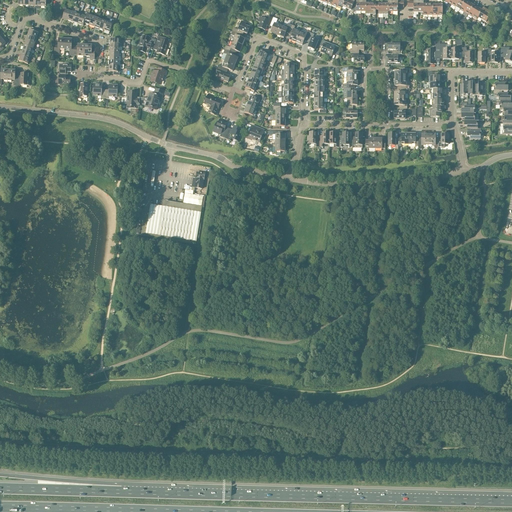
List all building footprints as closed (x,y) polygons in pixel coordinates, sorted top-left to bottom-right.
[(354,0),(349,0),(346,9),(351,11),(353,11),(354,5),(353,5),(355,0),(354,0)] [(460,10),(465,1),(464,0),(460,0),(456,8),(460,10)] [(401,8),(401,1),(393,1),(393,12),(398,13),(398,8),(401,8)] [(464,13),(470,3),(465,1),(460,10),(464,13)] [(468,15),(474,6),(470,3),(464,13),(468,15)] [(472,18),(478,8),(474,6),(468,15),(472,18)] [(68,21),(71,12),(66,10),(67,8),(63,7),(61,14),(64,15),(62,19),(68,21)] [(478,18),(482,10),(478,8),(472,18),(477,20),(478,18)] [(482,20),(487,11),(483,8),(482,10),(478,18),(482,20)] [(84,24),(86,17),(87,15),(87,13),(88,10),(87,9),(85,14),(82,13),(81,15),(78,25),(83,27),(84,24)] [(492,19),(489,17),(492,13),(487,11),(482,20),(489,24),(492,19)] [(73,23),(76,14),(71,12),(68,21),(73,23)] [(99,29),(102,20),(103,18),(100,17),(101,14),(99,13),(98,17),(97,18),(94,28),(99,29)] [(78,25),(81,15),(76,14),(73,23),(78,25)] [(89,26),(92,17),(87,15),(86,17),(84,24),(89,26)] [(270,26),(273,19),(268,16),(267,16),(267,17),(265,20),(260,18),(258,23),(260,23),(258,28),(265,31),(267,26),(270,27),(270,26)] [(110,33),(114,20),(110,19),(111,17),(109,17),(108,20),(107,22),(104,31),(110,33)] [(277,36),(281,26),(277,25),(278,23),(276,22),(277,19),(273,18),(273,19),(270,26),(273,27),(271,33),(277,36)] [(104,31),(107,22),(102,20),(99,29),(104,31)] [(247,34),(250,28),(245,26),(246,23),(242,21),(238,30),(233,28),(232,32),(241,35),(243,33),(247,34)] [(289,34),(292,25),(288,24),(287,27),(285,26),(285,28),(281,26),(277,36),(284,38),(286,33),(289,34)] [(296,43),(300,32),(294,30),(295,27),(292,25),(289,34),(288,35),(291,36),(289,40),(296,43)] [(29,30),(27,36),(37,39),(38,39),(42,40),(42,39),(39,38),(40,34),(41,31),(35,29),(34,32),(29,30)] [(307,42),(311,33),(308,31),(306,35),(300,32),(296,43),(302,46),(304,41),(307,42)] [(245,40),(240,38),(241,35),(232,32),(231,35),(234,37),(232,42),(242,46),(245,40)] [(314,50),(318,41),(313,39),(314,35),(311,33),(307,42),(310,43),(308,48),(314,50)] [(35,44),(37,39),(27,36),(26,41),(35,44)] [(153,51),(153,50),(155,44),(152,43),(149,43),(151,39),(143,36),(139,47),(140,47),(139,52),(146,54),(148,54),(150,50),(153,51)] [(165,56),(169,43),(165,42),(166,39),(158,36),(155,44),(153,50),(157,51),(156,53),(165,56)] [(65,51),(65,39),(59,39),(58,45),(55,45),(54,55),(59,55),(60,52),(60,51),(65,51)] [(74,57),(75,47),(72,47),(72,40),(65,39),(65,51),(69,52),(70,52),(69,57),(74,57)] [(326,55),(329,46),(330,44),(325,42),(322,40),(320,46),(322,47),(320,53),(326,55)] [(33,49),(35,44),(26,41),(24,46),(33,49)] [(240,53),(242,46),(232,42),(230,48),(226,47),(225,50),(234,54),(235,51),(240,53)] [(364,51),(364,44),(352,44),(352,45),(350,45),(350,54),(352,54),(359,54),(359,51),(364,51)] [(402,54),(402,48),(400,48),(400,44),(388,44),(388,50),(393,50),(393,54),(400,54),(402,54)] [(84,57),(85,46),(78,45),(78,47),(75,47),(74,57),(74,55),(77,56),(84,57)] [(451,60),(451,49),(445,49),(445,45),(440,45),(440,52),(440,53),(443,53),(443,60),(451,60)] [(462,53),(462,48),(462,45),(457,45),(457,49),(451,49),(451,60),(459,60),(459,53),(462,53)] [(32,54),(33,49),(24,46),(22,51),(32,54)] [(94,60),(94,51),(92,51),(92,46),(85,46),(84,57),(90,57),(90,60),(94,60)] [(336,53),(339,47),(336,46),(335,48),(329,46),(326,55),(332,57),(334,52),(336,53)] [(491,46),(488,46),(488,48),(488,55),(491,55),(491,63),(498,63),(498,60),(501,60),(501,58),(501,51),(496,50),(496,53),(491,53),(491,46)] [(475,59),(475,53),(468,53),(468,51),(466,51),(466,48),(462,48),(462,53),(462,57),(465,57),(465,63),(472,63),(472,59),(475,59)] [(488,58),(488,55),(488,48),(485,48),(485,53),(478,53),(478,63),(485,63),(485,58),(488,58)] [(511,62),(511,52),(509,51),(510,48),(508,48),(501,48),(501,51),(501,58),(504,58),(504,57),(506,58),(505,61),(511,62)] [(238,58),(233,56),(234,54),(225,50),(221,59),(225,61),(234,64),(235,65),(238,58)] [(30,59),(32,54),(22,51),(21,56),(30,59)] [(440,58),(440,53),(440,52),(434,52),(434,51),(428,51),(428,52),(427,53),(428,53),(428,54),(427,54),(427,64),(434,64),(434,59),(437,59),(437,58),(440,58)] [(266,61),(269,56),(260,52),(258,57),(266,61)] [(364,63),(364,57),(359,57),(359,54),(352,54),(352,58),(354,58),(354,63),(364,63)] [(400,63),(400,54),(393,54),(393,57),(388,57),(388,63),(400,63)] [(28,65),(30,59),(21,56),(19,62),(28,65)] [(265,64),(266,61),(258,57),(256,63),(267,67),(268,65),(265,64)] [(232,68),(234,64),(225,61),(223,66),(219,65),(217,69),(227,72),(228,70),(232,71),(234,68),(232,68)] [(60,66),(59,75),(65,75),(66,75),(66,72),(71,72),(71,66),(69,66),(69,63),(65,63),(65,66),(60,66)] [(267,67),(256,63),(254,68),(262,71),(264,68),(266,69),(267,67)] [(120,76),(120,69),(124,69),(124,67),(120,67),(118,67),(109,67),(108,72),(113,72),(113,75),(120,76)] [(261,74),(262,71),(254,68),(252,73),(260,76),(263,77),(264,75),(261,74)] [(324,77),(324,72),(327,72),(327,68),(320,68),(320,71),(315,71),(315,77),(324,77)] [(162,80),(164,75),(165,76),(167,72),(158,69),(157,73),(153,71),(150,82),(160,85),(162,81),(163,81),(163,80),(162,80)] [(230,77),(226,75),(227,72),(217,69),(216,73),(220,75),(219,79),(228,83),(230,77)] [(357,78),(357,72),(352,72),(352,69),(342,69),(342,73),(346,73),(346,79),(358,79),(358,78),(357,78)] [(406,79),(406,73),(410,73),(410,69),(400,69),(400,72),(395,72),(395,76),(395,79),(406,79)] [(8,80),(8,70),(1,70),(1,75),(0,75),(0,85),(1,86),(2,80),(8,80)] [(17,87),(18,76),(15,76),(15,71),(8,70),(8,80),(14,81),(13,86),(17,87)] [(258,81),(260,76),(252,73),(250,78),(258,81)] [(441,80),(441,73),(435,73),(435,77),(430,76),(430,83),(440,83),(440,80),(441,80)] [(30,86),(30,80),(28,80),(28,75),(21,74),(21,76),(18,76),(17,87),(21,87),(21,85),(30,86)] [(70,85),(71,78),(64,78),(65,75),(59,75),(56,74),(56,79),(59,79),(59,85),(70,85)] [(260,82),(258,81),(250,78),(248,83),(256,86),(259,88),(260,86),(259,85),(260,82)] [(357,86),(357,79),(358,79),(346,79),(346,85),(342,85),(342,89),(344,89),(352,89),(352,86),(357,86)] [(406,86),(406,79),(395,79),(395,83),(394,83),(394,86),(399,86),(399,89),(407,89),(409,89),(409,86),(406,86)] [(485,97),(485,83),(478,82),(478,85),(475,85),(475,96),(479,96),(479,97),(485,97)] [(88,92),(89,88),(87,88),(88,84),(81,83),(80,89),(79,89),(79,93),(80,93),(80,95),(83,95),(83,97),(84,97),(84,96),(87,97),(87,92),(88,92)] [(254,92),(256,86),(248,83),(245,88),(254,92)] [(105,99),(105,91),(102,91),(102,85),(94,84),(93,96),(96,96),(96,97),(98,97),(98,96),(101,97),(101,99),(105,99)] [(508,91),(508,87),(505,87),(505,84),(495,84),(494,88),(495,88),(495,91),(494,91),(494,94),(498,94),(502,94),(502,91),(508,91)] [(117,98),(118,86),(109,85),(109,92),(105,91),(105,99),(109,99),(109,97),(112,97),(112,98),(113,98),(113,97),(117,98)] [(344,89),(344,92),(347,92),(347,99),(357,99),(357,92),(352,92),(352,89),(344,89)] [(405,99),(405,94),(407,94),(407,89),(399,89),(399,93),(394,93),(394,99),(405,99)] [(156,110),(160,98),(161,98),(163,92),(156,90),(154,96),(150,94),(146,107),(151,108),(151,109),(152,109),(156,110),(155,110),(156,110)] [(139,108),(140,98),(137,98),(137,93),(127,92),(127,97),(120,97),(120,104),(121,104),(126,104),(126,108),(136,109),(136,108),(139,108)] [(215,115),(220,102),(212,98),(212,97),(208,95),(205,104),(211,106),(209,112),(215,115)] [(257,106),(259,101),(262,102),(263,99),(256,96),(255,99),(251,97),(248,102),(257,106)] [(407,110),(407,104),(408,104),(408,103),(408,102),(408,101),(407,100),(407,99),(405,99),(394,99),(394,106),(399,106),(399,109),(405,110),(407,110)] [(442,107),(442,104),(444,104),(444,99),(442,99),(442,100),(433,100),(433,107),(442,107),(442,109),(446,109),(446,107),(442,107)] [(260,107),(257,106),(248,102),(246,108),(255,111),(256,108),(259,109),(260,107)] [(324,110),(324,105),(314,105),(314,110),(319,110),(319,113),(326,114),(326,110),(324,110)] [(285,116),(285,110),(280,110),(280,107),(273,107),(273,110),(276,110),(276,116),(285,116)] [(442,113),(442,109),(442,107),(433,107),(433,110),(430,110),(429,117),(440,117),(440,113),(442,113)] [(253,116),(255,111),(246,108),(244,113),(249,115),(248,118),(254,120),(256,117),(253,116)] [(357,119),(357,112),(352,112),(352,109),(344,109),(344,112),(346,112),(346,119),(350,119),(353,119),(357,119)] [(405,119),(405,110),(399,109),(399,112),(394,112),(394,119),(405,119)] [(511,116),(504,117),(504,120),(503,120),(503,124),(511,124),(511,125),(511,124),(511,116)] [(228,130),(225,129),(227,124),(219,121),(218,124),(216,124),(213,132),(221,135),(220,137),(225,139),(228,130)] [(273,127),(273,130),(280,130),(280,127),(285,127),(285,121),(276,121),(276,127),(273,127)] [(478,129),(478,125),(477,125),(477,122),(475,122),(464,122),(464,126),(467,126),(467,130),(471,130),(471,129),(478,129)] [(511,127),(511,125),(511,124),(503,124),(503,131),(504,131),(504,135),(511,135),(511,127)] [(239,142),(242,134),(240,133),(241,129),(234,126),(232,132),(228,130),(225,139),(230,141),(231,139),(239,142)] [(259,143),(264,130),(253,126),(251,130),(250,130),(247,138),(251,140),(251,139),(255,141),(256,142),(256,141),(259,143)] [(480,136),(480,133),(481,133),(481,129),(478,129),(471,129),(471,130),(471,132),(467,132),(467,137),(470,137),(470,140),(481,140),(481,136),(480,136)] [(273,132),(270,132),(270,135),(273,135),(276,135),(276,140),(285,141),(285,135),(280,135),(280,132),(273,132)] [(319,147),(319,138),(316,138),(316,133),(310,133),(310,137),(308,137),(308,145),(315,145),(315,147),(319,147)] [(329,145),(329,133),(322,133),(322,138),(319,138),(319,147),(319,148),(323,148),(323,145),(329,145)] [(339,148),(339,138),(336,138),(336,133),(329,133),(329,145),(335,145),(335,148),(339,148)] [(349,148),(349,133),(342,133),(342,138),(339,138),(339,148),(349,148)] [(362,149),(362,134),(355,134),(355,139),(352,139),(352,148),(362,149)] [(398,149),(398,147),(398,139),(395,139),(395,134),(388,134),(388,146),(395,146),(395,149),(398,149)] [(408,144),(408,134),(401,134),(401,139),(398,139),(398,147),(401,147),(401,144),(408,144)] [(418,147),(418,140),(415,140),(415,134),(408,134),(408,144),(415,145),(415,147),(418,147)] [(428,145),(428,134),(421,134),(421,140),(418,140),(418,147),(418,149),(422,149),(422,145),(428,145)] [(438,148),(438,140),(435,140),(435,135),(428,134),(428,145),(434,145),(434,150),(438,150),(438,148)] [(448,144),(448,135),(441,135),(441,140),(439,140),(438,140),(438,148),(444,148),(444,144),(448,144)] [(375,149),(375,139),(369,139),(369,140),(365,140),(365,149),(369,149),(375,149)] [(385,149),(385,141),(382,141),(382,139),(375,139),(375,149),(382,149),(385,149)] [(202,189),(203,180),(204,180),(205,174),(196,173),(196,179),(195,188),(202,189)] [(196,242),(201,213),(161,207),(150,205),(145,234),(196,242)]
